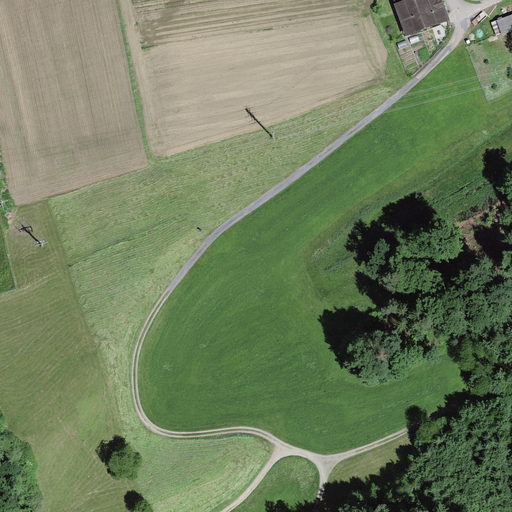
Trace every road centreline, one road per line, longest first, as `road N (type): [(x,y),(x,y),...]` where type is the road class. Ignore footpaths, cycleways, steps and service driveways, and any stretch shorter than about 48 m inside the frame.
road 1 (track): [(461,18),(463,34),(415,80),(208,240),(142,332),(134,381),(146,424),(173,435),(241,429),(282,444)]
road 2 (track): [(330,463),(457,404),(511,393)]
road 3 (track): [(223,511),(282,444),(330,463)]
